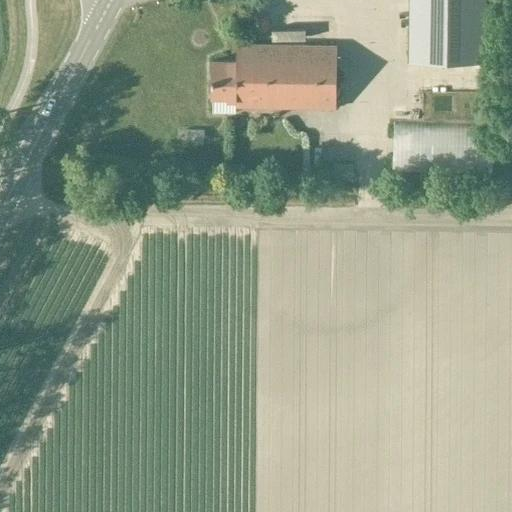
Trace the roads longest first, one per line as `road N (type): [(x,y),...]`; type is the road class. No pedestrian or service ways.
road 1 (track): [(10,191),(44,209),(511,216)]
road 2 (secondary): [(0,210),(110,0)]
